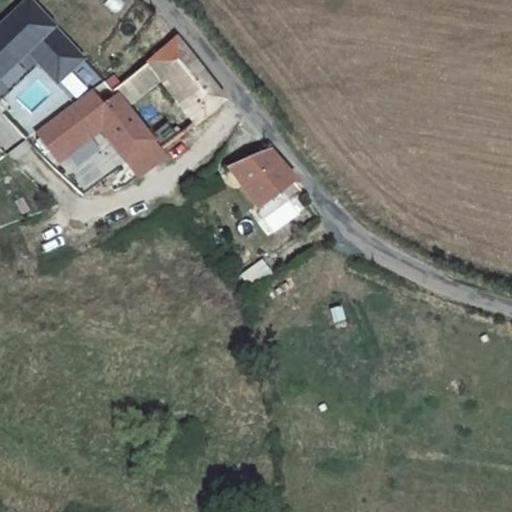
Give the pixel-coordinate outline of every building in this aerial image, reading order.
[(31,33),(45,20),(31,6),(17,18),(31,33)] [(0,89),(31,60),(61,91),(88,65),(45,20),(31,33),(17,18),(0,34),(0,89)] [(183,53),(175,42),(149,64),(158,79),(167,72),(177,87),(170,94),(197,129),(198,128),(225,106),(214,92),(197,72),(183,53)] [(149,64),(112,94),(119,104),(122,108),(158,79),(149,64)] [(93,122),(103,115),(91,99),(37,137),(41,143),(38,145),(47,158),(51,156),(58,166),(102,134),(93,122)] [(146,140),(122,108),(119,104),(103,115),(93,122),(102,134),(138,182),(163,163),(159,157),(146,140)] [(159,157),(180,143),(166,126),(146,140),(159,157)] [(235,167),(254,211),(293,183),(270,155),(235,167)]
